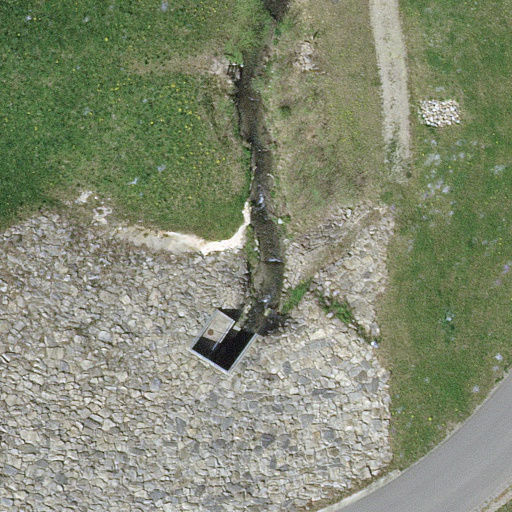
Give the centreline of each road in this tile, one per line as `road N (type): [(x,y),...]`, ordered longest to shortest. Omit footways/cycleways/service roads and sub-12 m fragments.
road 1 (tertiary): [(511,420),(405,511)]
road 2 (track): [(385,0),(401,127)]
